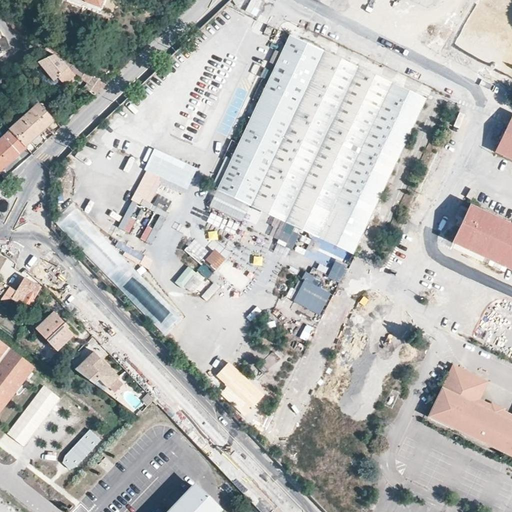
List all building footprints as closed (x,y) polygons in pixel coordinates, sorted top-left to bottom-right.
[(76,0),(100,9),(103,0),(76,0)] [(459,42),(511,72),(511,39),(509,44),(505,42),(509,35),(498,28),(495,34),(490,32),(501,14),(482,3),(459,42)] [(0,52),(11,48),(6,37),(2,39),(0,35),(2,34),(0,30),(0,52)] [(36,48),(24,38),(19,44),(30,55),(36,48)] [(352,252),(421,100),(288,39),(285,46),(281,54),(274,69),(267,84),(255,110),(251,118),(248,126),(239,145),(232,160),(217,191),(251,206),(268,214),(352,252)] [(70,73),(52,55),(37,61),(53,79),(56,76),(61,82),(70,73)] [(89,80),(92,76),(74,66),(72,70),(89,80)] [(95,95),(107,83),(92,76),(89,80),(84,86),(95,95)] [(249,108),(255,110),(267,84),(261,81),(249,108)] [(69,108),(60,99),(53,105),(61,114),(69,108)] [(25,115),(41,132),(55,119),(39,102),(25,115)] [(26,147),(41,132),(25,115),(9,128),(10,131),(0,139),(0,171),(12,160),(26,147)] [(511,118),(496,150),(511,157),(511,118)] [(233,142),(239,145),(248,126),(242,123),(233,142)] [(212,188),(217,191),(232,160),(226,157),(212,188)] [(163,179),(146,171),(133,194),(151,203),(163,179)] [(151,203),(133,194),(130,200),(132,201),(137,204),(160,216),(167,219),(170,212),(168,211),(154,204),(151,203)] [(157,198),(154,204),(168,211),(171,205),(157,198)] [(54,221),(165,337),(185,318),(112,241),(74,201),(54,221)] [(137,204),(132,201),(118,227),(130,234),(137,219),(131,216),(137,204)] [(511,270),(511,228),(469,208),(453,242),(511,270)] [(167,219),(160,216),(153,229),(146,243),(152,246),(167,219)] [(146,243),(153,229),(148,226),(140,240),(146,243)] [(216,270),(206,262),(202,266),(197,271),(209,280),(209,279),(216,270)] [(195,273),(187,267),(176,282),(185,288),(201,296),(208,302),(220,287),(213,282),(209,279),(209,280),(197,271),(195,273)] [(269,281),(274,284),(281,269),(276,267),(269,281)] [(295,303),(324,316),(334,294),(323,289),(326,282),(308,274),(295,303)] [(40,286),(24,276),(23,276),(23,277),(15,290),(0,281),(0,294),(4,297),(11,296),(20,302),(22,300),(29,304),(40,286)] [(72,333),(63,323),(65,321),(53,309),(35,326),(56,349),(72,333)] [(0,408),(32,366),(0,341),(0,408)] [(93,350),(74,368),(92,383),(96,380),(98,378),(106,386),(107,386),(117,376),(93,350)] [(240,371),(229,362),(216,376),(227,387),(220,394),(245,418),(266,393),(240,371)] [(488,382),(452,365),(427,417),(511,458),(511,415),(503,411),(504,409),(491,403),(490,404),(480,400),(488,382)] [(123,384),(116,377),(107,386),(114,392),(123,384)] [(106,386),(98,378),(96,380),(92,383),(102,391),(107,386),(106,386)] [(61,398),(45,385),(7,434),(16,440),(24,446),(61,398)] [(102,439),(91,429),(66,455),(64,463),(67,466),(71,469),(78,466),(102,439)] [(96,465),(103,474),(114,466),(107,457),(96,465)] [(222,511),(198,489),(175,511),(180,511),(198,494),(217,511),(222,511)] [(217,511),(198,494),(180,511),(217,511)]
